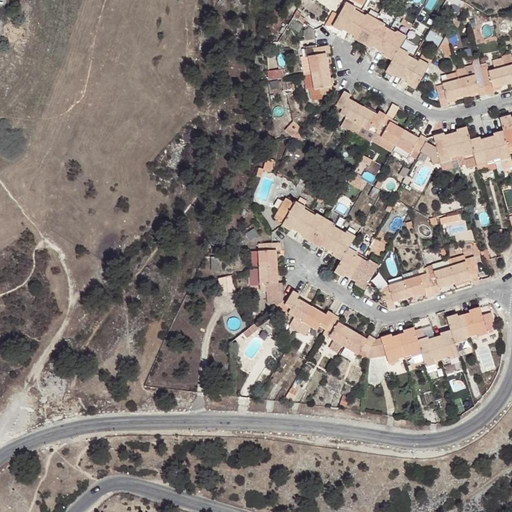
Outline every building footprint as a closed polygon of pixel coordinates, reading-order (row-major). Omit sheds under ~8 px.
[(324,25),(331,26),(341,31),(342,30),(353,36),(352,39),(370,48),(371,47),(383,53),(382,56),(391,61),(385,72),(394,77),(395,75),(407,82),(405,84),(415,89),(429,65),(419,59),(418,61),(407,55),(408,53),(399,48),(405,36),(396,31),(395,32),(383,26),(384,24),(366,13),(365,15),(353,9),(354,7),(345,2),(337,16),(331,12),(324,25)] [(445,36),(438,49),(443,49),(445,57),(451,55),(445,36)] [(329,52),(328,46),(306,50),(307,56),(299,57),(305,89),(308,89),(310,101),(319,99),(319,95),(336,92),(335,84),(332,86),(325,53),(329,52)] [(511,53),(502,56),(502,59),(492,61),(494,69),(487,70),(489,76),(482,77),(477,62),(454,69),(455,72),(446,74),(448,82),(441,84),(441,85),(435,87),(440,107),(447,105),(446,101),(479,92),(479,96),(494,92),(492,88),(511,83),(511,53)] [(282,68),(267,71),(268,80),(284,77),(282,68)] [(368,142),(369,140),(391,153),(392,151),(395,146),(409,154),(415,157),(427,137),(420,134),(418,138),(389,121),(391,118),(378,111),(376,114),(349,98),(352,93),(346,90),(341,98),(333,94),(330,101),(343,109),(339,115),(344,118),(340,127),(368,142)] [(503,158),(511,158),(507,145),(511,143),(511,115),(510,116),(509,114),(498,117),(502,130),(492,133),(493,136),(480,139),(479,136),(469,139),(466,126),(455,129),(456,132),(443,135),(443,132),(433,135),(443,175),(460,170),(459,167),(466,166),(467,168),(486,164),(485,162),(499,158),(500,160),(503,158)] [(283,131),(290,137),(297,130),(289,123),(283,131)] [(409,154),(395,146),(392,151),(406,159),(409,154)] [(260,158),(256,169),(260,170),(268,173),(272,161),(260,158)] [(511,165),(511,163),(511,158),(503,158),(505,168),(511,165)] [(282,223),(281,225),(290,231),(291,229),(303,235),(301,237),(319,248),(321,246),(333,252),(331,255),(340,259),(333,272),(342,277),(344,274),(355,281),(354,284),(363,289),(378,265),(368,259),(367,261),(356,255),(357,253),(348,247),(356,236),(346,230),(344,233),(333,226),(334,223),(316,213),(314,214),(303,208),(305,206),(295,201),(293,204),(284,199),(275,213),(284,219),(282,223)] [(393,203),(390,210),(396,214),(398,210),(402,213),(403,209),(393,203)] [(273,217),(282,223),(284,219),(275,213),(273,217)] [(259,289),(261,289),(269,288),(277,288),(281,287),(281,281),(276,281),(276,264),(275,249),(279,248),(278,241),(258,242),(258,255),(258,267),(252,268),(253,283),(259,283),(259,289)] [(246,269),(252,268),(258,267),(258,255),(246,255),(246,269)] [(447,260),(448,265),(465,261),(463,256),(447,260)] [(219,257),(210,258),(210,270),(219,270),(219,257)] [(465,261),(448,265),(447,260),(424,266),(427,277),(421,280),(419,274),(387,284),(376,288),(380,301),(384,300),(387,308),(394,306),(393,302),(424,293),(425,295),(440,291),(439,288),(470,278),(471,282),(478,279),(474,266),(476,265),(474,258),(465,261)] [(227,273),(220,275),(221,287),(231,287),(227,273)] [(269,288),(271,294),(271,308),(279,302),(277,288),(269,288)] [(366,353),(374,338),(368,334),(366,338),(338,321),(340,318),(327,311),(325,313),(296,297),(299,294),(291,289),(280,307),(293,315),(287,326),(303,336),(310,326),(316,329),(319,326),(324,329),(321,333),(335,340),(329,350),(336,354),(337,353),(350,360),(355,352),(365,359),(366,353)] [(379,336),(374,338),(366,353),(365,359),(385,353),(388,361),(398,361),(397,358),(410,354),(411,357),(421,353),(425,366),(435,363),(434,361),(448,357),(448,359),(458,356),(454,343),(464,340),(464,338),(476,334),(477,336),(487,333),(486,329),(495,326),(491,312),(482,315),(479,306),(468,309),(469,311),(457,315),(456,313),(446,316),(450,328),(439,332),(440,335),(427,338),(427,336),(425,337),(422,326),(414,329),(413,326),(402,329),(403,331),(391,335),(390,333),(379,336)] [(254,325),(248,330),(251,335),(257,329),(254,325)] [(251,335),(248,330),(242,335),(246,339),(251,335)] [(302,384),(295,380),(286,394),(293,398),(302,384)] [(349,396),(342,394),(338,406),(344,408),(349,396)]
